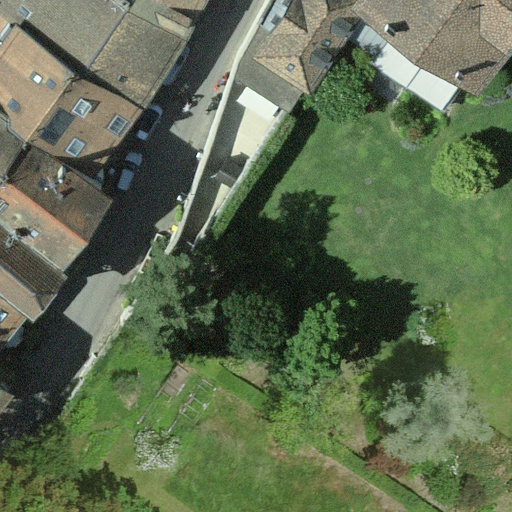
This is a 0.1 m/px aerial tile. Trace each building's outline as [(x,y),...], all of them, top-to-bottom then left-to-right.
[(140,91),(183,23),(148,0),(11,0),(18,5),(140,91)] [(148,0),(183,23),(193,0),(148,0)] [(511,0),(292,0),(263,48),(312,82),(359,0),(364,0),(478,75),(511,30),(511,0)] [(87,163),(140,91),(18,5),(0,31),(0,94),(17,108),(87,163)] [(0,132),(17,108),(0,94),(0,132)] [(87,163),(17,108),(0,132),(0,205),(55,247),(100,173),(87,163)] [(0,271),(23,291),(55,247),(0,205),(0,271)] [(0,324),(23,291),(0,271),(0,324)] [(0,369),(0,399),(14,382),(0,369)]
